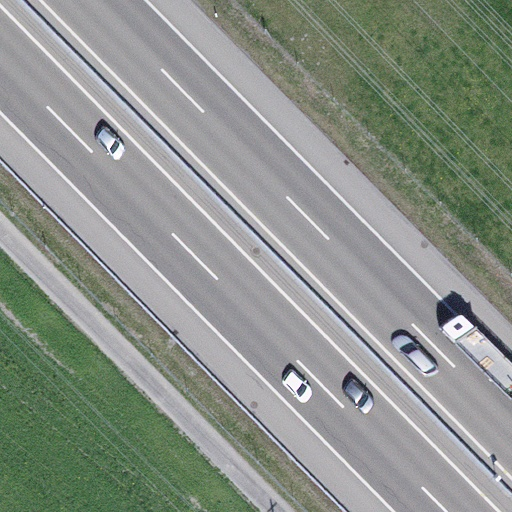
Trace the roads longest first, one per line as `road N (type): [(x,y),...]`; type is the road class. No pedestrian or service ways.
road 1 (motorway): [(0,61),(443,511)]
road 2 (motorway): [(511,423),(94,0)]
road 3 (track): [(272,511),(0,232)]
